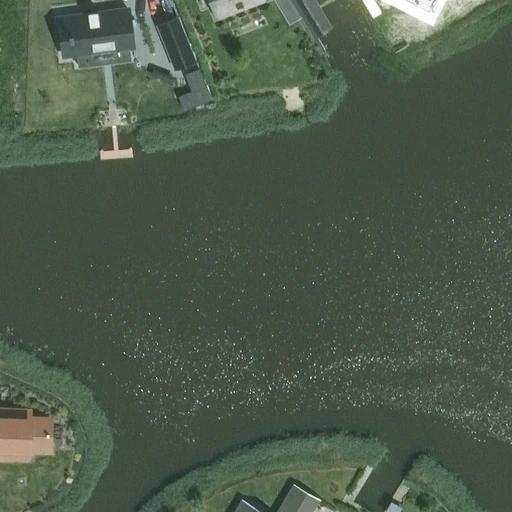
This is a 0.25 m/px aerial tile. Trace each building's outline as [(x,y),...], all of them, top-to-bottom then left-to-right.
[(214,0),(219,12),(250,0),(214,0)] [(316,0),(297,0),(307,17),(321,8),(316,0)] [(94,22),(73,24),(77,61),(137,54),(133,18),(132,17),(103,20),(94,22)] [(180,53),(173,55),(181,77),(199,71),(191,49),(180,53)] [(0,446),(7,447),(7,455),(28,456),(28,448),(49,448),(50,419),(29,418),(29,410),(8,409),(8,414),(0,414),(0,446)] [(295,486),(283,507),(292,511),(308,511),(316,498),(295,486)]
